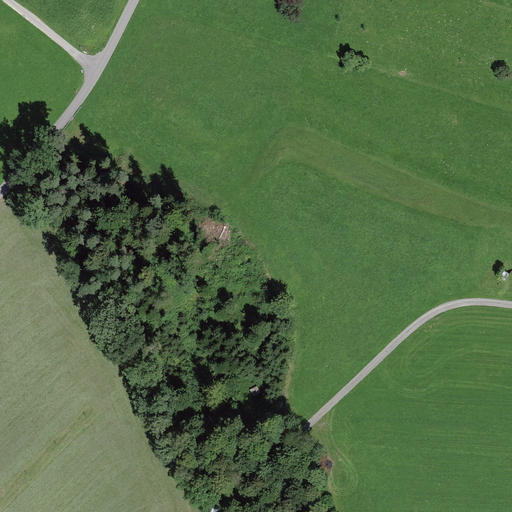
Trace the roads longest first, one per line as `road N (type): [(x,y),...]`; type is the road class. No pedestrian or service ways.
road 1 (track): [(511,306),(469,299),(425,317),(226,511)]
road 2 (unclassified): [(135,0),(95,79),(0,195)]
road 3 (track): [(1,0),(95,79)]
